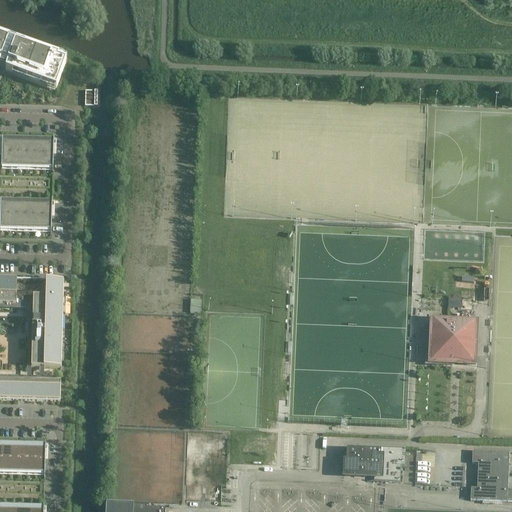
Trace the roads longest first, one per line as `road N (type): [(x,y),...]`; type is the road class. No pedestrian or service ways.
road 1 (unclassified): [(0,258),(64,253),(70,138),(67,121),(58,118),(0,116)]
road 2 (residential): [(58,511),(60,433),(0,425)]
